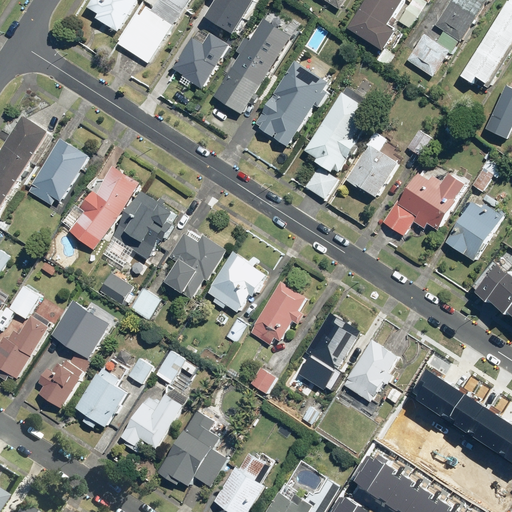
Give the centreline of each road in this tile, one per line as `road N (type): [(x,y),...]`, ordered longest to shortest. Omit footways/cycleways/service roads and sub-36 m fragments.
road 1 (residential): [(511,360),(20,43)]
road 2 (residential): [(134,511),(0,424)]
